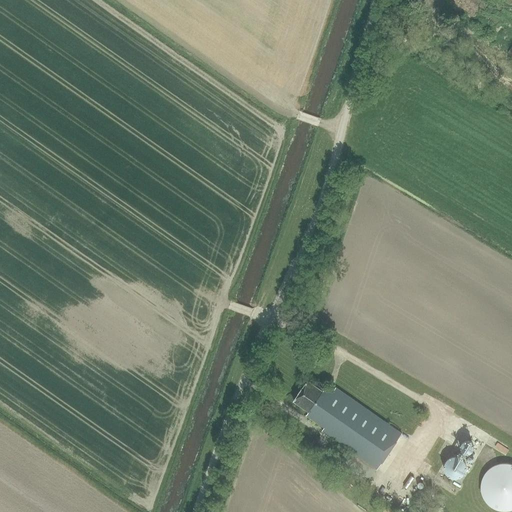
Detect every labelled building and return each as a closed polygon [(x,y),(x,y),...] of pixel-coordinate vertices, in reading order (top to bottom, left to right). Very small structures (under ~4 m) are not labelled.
[(387,305),(375,328),(390,336),(402,313),(387,305)] [(375,472),(400,436),(335,390),(332,394),(325,389),(322,394),(306,383),(292,403),(308,414),(306,416),(324,428),(320,433),(350,454),(340,469),(365,486),(375,472)] [(460,446),(460,448),(460,449),(461,451),(462,452),(463,453),(465,454),(467,454),(469,454),(470,453),(471,453),(473,451),(473,450),(474,448),(473,446),(473,444),(471,443),(470,442),(469,441),(467,441),(465,441),(463,442),(462,443),(461,444),(460,446)] [(444,466),(444,468),(444,469),(444,470),(445,472),(445,473),(446,475),(447,476),(449,477),(450,478),(452,478),(454,479),(455,479),(457,479),(458,478),(460,478),(461,477),(462,476),(463,475),(464,474),(465,473),(466,471),(466,469),(466,468),(466,466),(466,464),(465,463),(464,461),(463,460),(462,459),(461,458),(460,457),(458,457),(457,457),(455,456),(454,456),(452,457),(450,457),(449,458),(447,459),(446,460),(445,462),(445,463),(444,465),(444,466)] [(511,464),(511,465),(506,463),(500,464),(494,466),(489,469),(485,473),(482,478),(481,484),(481,490),(482,496),(485,501),(489,506),(494,509),(500,511),(506,511),(511,510),(511,509),(511,464)]
